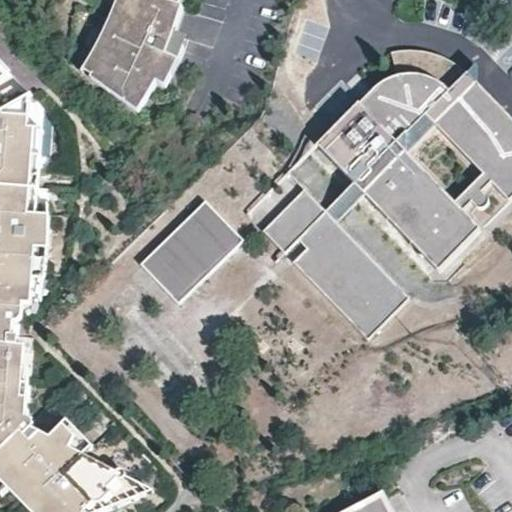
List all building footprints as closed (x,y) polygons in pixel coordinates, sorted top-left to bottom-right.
[(127,12),(131,1),(131,0),(120,0),(117,8),(111,24),(105,35),(97,50),(90,60),(83,73),(91,78),(91,79),(99,66),(106,55),(114,40),(120,28),(127,12)] [(131,0),(131,1),(127,12),(120,28),(114,40),(106,55),(99,66),(91,79),(139,112),(157,83),(166,87),(180,62),(167,56),(172,43),(184,9),(179,7),(181,0),(131,0)] [(185,49),(172,43),(167,56),(180,62),(185,49)] [(392,49),(397,72),(409,73),(421,75),(432,79),(443,85),(450,90),(468,72),(464,69),(445,57),(423,50),(401,48),(392,49)] [(0,82),(12,74),(0,63),(0,62),(0,82)] [(397,72),(373,89),(384,101),(330,154),(356,180),(368,193),(441,269),(483,227),(466,210),(473,203),(476,205),(482,206),(487,202),(488,196),(485,191),(495,182),(511,199),(511,198),(511,116),(497,101),(480,117),(460,99),(450,109),(441,99),(450,90),(443,85),(432,79),(421,75),(409,73),(397,72)] [(468,72),(450,90),(441,99),(450,109),(460,99),(480,117),(497,101),(468,72)] [(384,101),(373,89),(319,143),(330,154),(384,101)] [(6,114),(33,117),(34,96),(33,96),(6,112),(6,113),(6,114)] [(34,154),(35,128),(31,128),(33,117),(6,114),(6,113),(6,112),(3,110),(0,109),(0,458),(41,500),(34,507),(39,511),(100,511),(108,509),(99,500),(127,473),(91,453),(78,446),(81,435),(68,424),(57,435),(40,424),(40,423),(40,422),(40,420),(39,419),(35,418),(36,398),(29,398),(29,384),(30,368),(31,351),(24,351),(25,344),(26,333),(19,333),(20,320),(26,320),(27,299),(33,300),(34,291),(35,273),(38,242),(48,244),(51,213),(35,211),(37,192),(39,172),(40,154),(34,154)] [(42,129),(35,128),(34,154),(40,154),(42,129)] [(368,193),(356,180),(326,210),(337,222),(368,193)] [(337,222),(326,210),(305,189),(264,229),(286,252),(299,239),(308,247),(294,261),(370,338),(411,297),(337,222)] [(180,302),(245,239),(207,200),(142,263),(180,302)] [(45,274),(48,244),(38,242),(35,273),(45,274)] [(43,291),(45,274),(35,273),(34,291),(43,291)] [(73,419),(68,424),(81,435),(78,446),(91,453),(99,445),(73,419)] [(16,488),(34,507),(41,500),(0,458),(0,484),(9,494),(16,488)] [(157,489),(127,473),(99,500),(108,509),(157,489)] [(391,511),(384,499),(358,511),(391,511)]
